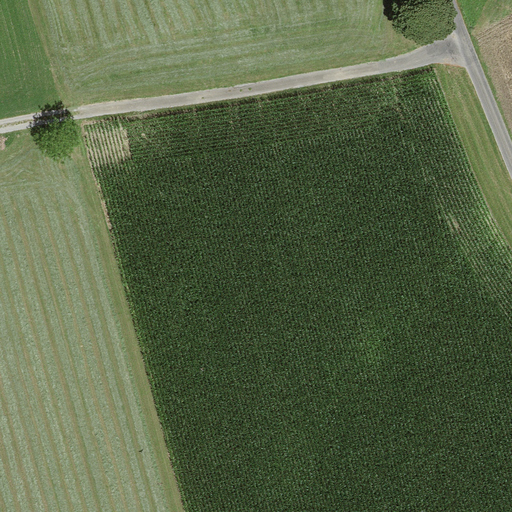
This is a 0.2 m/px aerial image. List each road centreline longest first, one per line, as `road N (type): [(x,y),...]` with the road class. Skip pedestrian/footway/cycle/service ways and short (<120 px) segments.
road 1 (track): [(456,37),(418,55),(275,85),(0,117)]
road 2 (unclassified): [(444,0),(511,158)]
